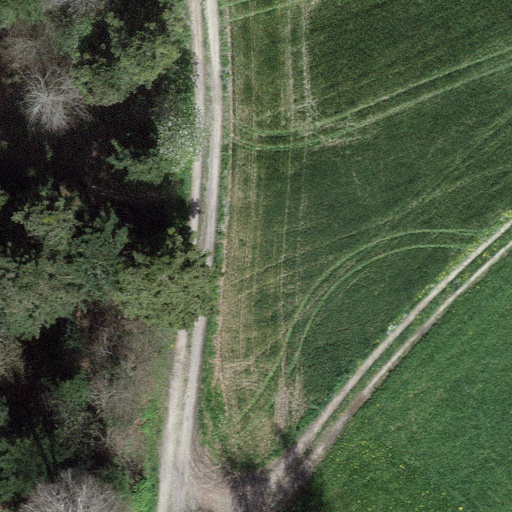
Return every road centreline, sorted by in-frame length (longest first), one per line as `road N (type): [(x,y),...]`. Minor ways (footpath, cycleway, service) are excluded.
road 1 (track): [(170,511),(205,150),(199,0)]
road 2 (track): [(172,500),(240,501),(279,486),(370,372),(511,231)]
